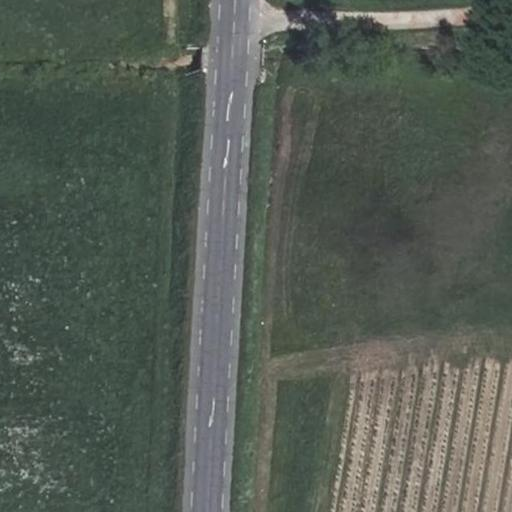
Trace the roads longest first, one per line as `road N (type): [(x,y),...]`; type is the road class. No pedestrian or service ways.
road 1 (tertiary): [(204,511),(230,19)]
road 2 (residential): [(230,19),(372,21),(511,11)]
